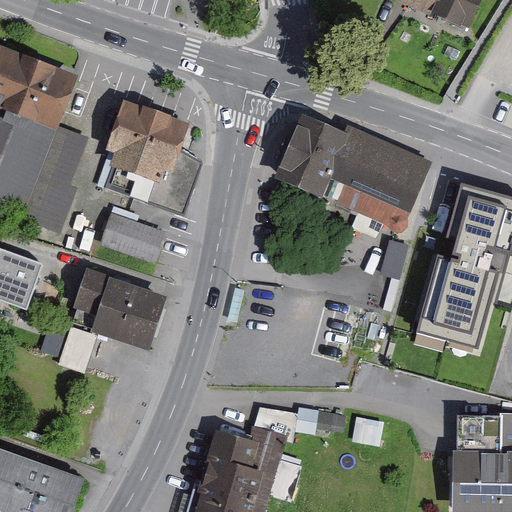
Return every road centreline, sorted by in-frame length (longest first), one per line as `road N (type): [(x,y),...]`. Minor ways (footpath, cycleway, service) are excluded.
road 1 (secondary): [(127,511),(185,394),(264,74)]
road 2 (secondary): [(511,153),(264,74)]
road 3 (secondary): [(264,74),(31,0)]
